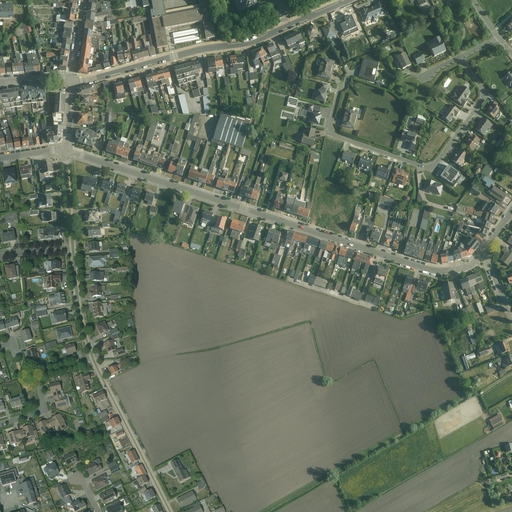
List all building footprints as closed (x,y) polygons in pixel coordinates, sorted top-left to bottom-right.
[(162,19),(166,18),(162,0),(150,0),(153,13),(149,13),(157,50),(168,48),(165,36),(162,19)] [(206,42),(216,40),(207,0),(197,0),(200,11),(166,18),(162,19),(165,36),(203,28),(206,42)] [(237,0),(243,12),(257,6),(254,0),(237,0)] [(365,24),(387,14),(382,2),(360,13),(365,24)] [(87,14),(96,16),(97,7),(88,6),(87,14)] [(4,21),(12,21),(12,8),(4,8),(4,21)] [(87,14),(85,24),(94,25),(96,16),(87,14)] [(326,41),(337,37),(330,22),(326,24),(327,27),(321,30),(326,41)] [(84,32),(93,33),(94,25),(85,24),(84,32)] [(310,40),(319,36),(314,26),(305,30),(310,40)] [(26,36),(34,35),(33,27),(24,29),(26,36)] [(62,41),(71,43),(72,32),(64,31),(62,41)] [(83,39),(92,41),(93,33),(84,32),(83,39)] [(298,46),(304,43),(299,33),(294,35),(298,46)] [(298,46),(294,35),(285,39),(289,49),(298,46)] [(434,58),(446,52),(439,38),(427,44),(434,58)] [(83,39),(82,48),(91,50),(92,41),(83,39)] [(271,59),(279,55),(274,44),(266,48),(271,59)] [(261,60),(266,57),(263,49),(257,51),(261,60)] [(141,60),(148,58),(146,51),(139,54),(141,60)] [(261,60),(257,51),(251,54),(255,62),(261,60)] [(81,54),(80,61),(89,62),(90,55),(81,54)] [(141,60),(139,54),(132,56),(134,63),(141,60)] [(403,71),(411,67),(405,54),(397,59),(403,71)] [(418,66),(426,62),(422,54),(414,57),(418,66)] [(289,64),(287,65),(290,75),(297,72),(291,56),(286,57),(289,64)] [(215,70),(223,69),(222,59),(214,60),(215,70)] [(316,77),(331,80),(335,63),(321,59),(316,77)] [(215,70),(214,60),(207,61),(208,71),(215,70)] [(379,64),(363,60),(358,78),(374,84),(379,64)] [(34,73),(33,63),(24,63),(25,74),(34,73)] [(193,74),(201,72),(199,63),(191,65),(193,74)] [(94,68),(94,75),(102,72),(100,66),(94,68)] [(79,67),(78,75),(88,76),(94,75),(94,68),(88,68),(79,67)] [(182,77),(188,76),(186,67),(180,68),(182,77)] [(182,77),(180,68),(174,70),(177,79),(182,77)] [(511,71),(503,78),(511,89),(511,71)] [(164,82),(170,81),(168,72),(162,74),(164,82)] [(249,82),(261,81),(260,74),(253,74),(253,73),(249,73),(249,82)] [(153,85),(159,84),(156,75),(151,77),(153,85)] [(136,91),(141,89),(139,80),(133,81),(136,91)] [(136,91),(133,81),(128,83),(131,93),(136,91)] [(118,100),(125,98),(121,85),(114,87),(118,100)] [(323,92),(330,93),(332,86),(325,85),(323,92)] [(81,97),(95,95),(94,87),(79,90),(81,97)] [(450,99),(464,107),(467,102),(465,100),(471,93),(463,87),(458,95),(454,93),(450,99)] [(44,102),(43,89),(20,91),(21,105),(44,102)] [(202,90),(195,92),(198,100),(204,98),(202,90)] [(205,91),(209,116),(215,115),(211,90),(205,91)] [(315,101),(325,104),(327,94),(317,92),(315,101)] [(54,115),(63,116),(65,97),(55,96),(54,115)] [(182,97),(186,116),(192,115),(188,96),(182,97)] [(292,98),(290,106),(300,108),(302,100),(292,98)] [(79,106),(89,107),(90,100),(80,99),(79,106)] [(460,112),(451,105),(441,118),(449,123),(454,116),(456,118),(460,112)] [(486,114),(494,119),(500,110),(493,105),(486,114)] [(154,109),(155,116),(162,114),(161,107),(154,109)] [(340,128),(355,131),(359,114),(344,111),(340,128)] [(197,151),(202,152),(205,139),(200,138),(202,128),(201,128),(203,118),(191,115),(188,131),(192,132),(190,140),(199,142),(197,151)] [(253,116),(221,115),(213,140),(242,149),(253,116)] [(309,125),(319,127),(321,117),(311,115),(309,125)] [(413,115),(408,124),(415,128),(420,119),(413,115)] [(109,118),(105,117),(105,124),(114,125),(115,116),(109,116),(109,118)] [(475,131),(485,137),(492,126),(483,120),(475,131)] [(53,134),(62,134),(63,125),(53,125),(53,134)] [(301,145),(314,148),(316,141),(313,140),(315,131),(306,129),(304,136),(303,136),(301,145)] [(9,131),(2,132),(4,139),(11,138),(9,131)] [(137,142),(141,142),(141,140),(145,141),(146,132),(143,131),(142,136),(138,135),(137,142)] [(93,150),(97,136),(96,132),(84,132),(83,142),(76,141),(76,144),(78,145),(93,150)] [(407,150),(413,152),(418,136),(403,132),(400,142),(409,144),(407,150)] [(464,146),(472,152),(480,141),(472,135),(464,146)] [(177,141),(176,146),(173,145),(172,151),(179,153),(182,142),(177,141)] [(105,153),(115,156),(118,148),(108,145),(105,153)] [(121,158),(124,150),(118,148),(115,156),(121,158)] [(121,158),(127,160),(129,152),(124,150),(121,158)] [(341,161),(353,165),(357,156),(345,151),(341,161)] [(452,162),(461,168),(468,157),(459,151),(452,162)] [(313,152),(314,164),(322,164),(322,161),(321,161),(321,157),(319,157),(319,152),(313,152)] [(139,164),(141,155),(136,153),(133,162),(139,164)] [(139,164),(149,167),(152,158),(141,155),(139,164)] [(156,169),(159,160),(152,158),(149,167),(156,169)] [(358,168),(370,172),(374,162),(362,158),(358,168)] [(156,169),(162,171),(165,162),(159,160),(156,169)] [(175,175),(179,165),(172,162),(167,173),(175,175)] [(43,176),(54,174),(52,163),(41,164),(43,176)] [(175,175),(182,178),(186,167),(179,165),(175,175)] [(375,177),(387,181),(392,168),(386,166),(385,168),(380,166),(375,177)] [(448,166),(440,177),(454,187),(462,176),(448,166)] [(20,177),(30,176),(28,168),(19,169),(20,177)] [(4,186),(16,184),(14,170),(2,172),(4,186)] [(392,183),(405,188),(409,175),(396,170),(392,183)] [(197,183),(200,174),(190,171),(187,180),(197,183)] [(197,183),(205,185),(205,184),(208,176),(200,174),(197,183)] [(208,176),(205,184),(212,186),(215,176),(208,174),(208,176)] [(284,174),(284,184),(292,184),(293,175),(284,174)] [(82,187),(95,190),(97,180),(84,177),(82,187)] [(100,190),(109,193),(113,182),(104,179),(100,190)] [(265,193),(267,188),(269,188),(271,181),(267,180),(266,181),(261,179),(257,191),(265,193)] [(216,189),(222,191),(225,182),(219,180),(216,189)] [(423,192),(440,197),(444,186),(426,180),(423,192)] [(337,203),(341,185),(336,183),(336,182),(333,181),(327,203),(324,215),(328,216),(328,215),(330,215),(329,218),(332,219),(333,215),(332,215),(335,203),(337,203)] [(228,193),(231,184),(225,182),(222,191),(228,193)] [(115,193),(123,196),(126,187),(119,184),(115,193)] [(228,193),(233,195),(236,186),(231,184),(228,193)] [(129,197),(139,201),(142,192),(133,188),(129,197)] [(239,197),(245,199),(247,190),(241,188),(239,197)] [(502,203),(507,196),(495,188),(490,195),(502,203)] [(475,193),(483,198),(486,194),(478,189),(475,193)] [(251,201),(253,192),(247,190),(245,199),(251,201)] [(144,201),(153,205),(156,196),(147,192),(144,201)] [(44,208),(52,208),(51,197),(39,198),(40,204),(44,204),(44,208)] [(273,209),(282,212),(286,199),(277,197),(273,209)] [(172,213),(180,216),(184,205),(175,202),(172,213)] [(495,216),(499,210),(488,203),(482,213),(487,214),(495,216)] [(291,214),(297,216),(300,208),(294,206),(291,214)] [(155,207),(152,215),(158,217),(161,209),(155,207)] [(184,224),(193,227),(199,210),(190,207),(184,224)] [(302,218),(305,210),(300,208),(297,216),(302,218)] [(302,218),(307,220),(310,213),(305,210),(302,218)] [(84,224),(99,222),(97,211),(83,213),(84,224)] [(201,221),(210,224),(213,215),(204,211),(201,221)] [(431,232),(435,213),(427,212),(423,230),(431,232)] [(493,224),(495,216),(487,214),(485,223),(493,224)] [(20,215),(8,217),(9,222),(3,222),(3,224),(21,222),(20,215)] [(41,225),(56,224),(55,215),(41,215),(41,225)] [(337,221),(329,219),(330,216),(325,216),(324,225),(336,227),(337,221)] [(222,219),(218,218),(216,226),(212,225),(210,232),(219,235),(220,231),(223,232),(227,219),(222,218),(222,219)] [(372,228),(374,221),(368,219),(365,226),(372,228)] [(347,231),(348,222),(340,220),(339,230),(347,231)] [(236,233),(239,223),(233,221),(230,230),(236,233)] [(236,233),(242,235),(245,225),(239,223),(236,233)] [(350,233),(355,235),(358,224),(353,223),(350,233)] [(480,229),(489,231),(491,226),(482,223),(480,229)] [(253,241),(258,227),(251,224),(246,238),(253,241)] [(88,238),(101,237),(101,227),(88,228),(88,238)] [(253,241),(259,243),(264,229),(258,227),(253,241)] [(369,243),(370,242),(374,229),(368,227),(366,233),(367,234),(364,242),(369,243)] [(57,237),(57,228),(41,229),(42,235),(40,235),(40,240),(51,239),(51,237),(57,237)] [(370,242),(378,245),(383,232),(374,229),(370,242)] [(286,239),(292,241),(295,232),(289,230),(286,239)] [(272,242),(275,233),(269,231),(266,240),(272,242)] [(299,243),(302,235),(295,232),(292,241),(299,243)] [(11,244),(17,243),(16,233),(9,234),(11,244)] [(272,242),(278,244),(281,235),(275,233),(272,242)] [(299,243),(305,245),(308,237),(302,235),(299,243)] [(382,246),(389,248),(393,237),(386,235),(382,246)] [(480,246),(484,241),(477,236),(473,241),(480,246)] [(312,248),(315,240),(308,237),(305,245),(312,248)] [(392,249),(398,251),(402,239),(398,238),(397,242),(394,241),(392,249)] [(480,246),(473,241),(468,248),(475,253),(480,246)] [(318,249),(325,252),(328,244),(321,242),(318,249)] [(88,253),(100,252),(99,243),(87,244),(88,253)] [(202,253),(204,248),(196,244),(194,249),(202,253)] [(332,254),(335,247),(328,244),(325,252),(332,254)] [(404,255),(411,257),(414,248),(407,246),(404,255)] [(332,254),(338,256),(340,249),(335,247),(332,254)] [(418,259),(421,250),(414,248),(411,257),(418,259)] [(471,258),(475,253),(468,248),(464,253),(471,258)] [(508,267),(511,261),(511,252),(504,248),(501,252),(505,254),(500,261),(508,267)] [(346,259),(348,251),(342,249),(339,257),(346,259)] [(113,250),(113,259),(123,260),(123,250),(113,250)] [(346,259),(352,261),(354,253),(348,251),(346,259)] [(462,260),(471,258),(464,253),(462,251),(459,252),(462,260)] [(455,263),(462,260),(459,252),(453,254),(455,263)] [(353,261),(359,263),(361,255),(355,254),(353,261)] [(455,263),(453,254),(446,256),(448,264),(455,263)] [(106,262),(105,256),(88,257),(88,268),(103,267),(103,262),(106,262)] [(278,256),(276,266),(283,267),(285,257),(278,256)] [(364,265),(371,267),(373,259),(367,257),(364,265)] [(51,270),(60,270),(60,261),(50,261),(51,270)] [(6,280),(16,278),(14,265),(4,266),(6,280)] [(375,280),(385,283),(390,271),(379,267),(375,280)] [(90,280),(103,280),(103,272),(90,272),(90,280)] [(476,285),(483,282),(479,273),(472,276),(476,285)] [(404,283),(411,285),(414,276),(407,274),(404,283)] [(60,289),(60,276),(45,276),(46,290),(60,289)] [(476,285),(472,276),(466,279),(470,287),(476,285)] [(329,290),(332,283),(318,278),(315,285),(329,290)] [(416,289),(425,293),(429,282),(420,279),(416,289)] [(464,290),(470,287),(466,279),(460,281),(464,290)] [(445,301),(456,300),(453,282),(442,284),(445,301)] [(91,297),(101,296),(100,287),(91,288),(91,297)] [(351,297),(360,300),(363,290),(353,287),(351,297)] [(49,306),(65,303),(63,292),(47,295),(49,306)] [(381,297),(380,299),(371,296),(369,302),(383,307),(386,299),(381,297)] [(93,318),(103,317),(102,303),(92,304),(93,318)] [(393,303),(390,309),(391,309),(389,312),(395,316),(400,306),(393,303)] [(480,305),(484,315),(489,314),(485,303),(480,305)] [(67,317),(66,311),(53,314),(54,320),(55,319),(56,324),(67,322),(66,317),(67,317)] [(8,328),(18,325),(16,318),(6,321),(8,328)] [(0,330),(8,328),(6,321),(0,322),(0,330)] [(34,323),(36,330),(43,328),(41,321),(34,323)] [(100,334),(109,330),(104,321),(96,325),(100,334)] [(58,340),(71,337),(68,326),(55,330),(58,340)] [(23,343),(31,340),(28,330),(20,332),(23,343)] [(103,343),(107,352),(116,349),(113,340),(103,343)] [(54,351),(54,348),(59,346),(58,342),(49,344),(51,352),(54,351)] [(66,355),(76,352),(72,342),(63,345),(66,355)] [(499,355),(509,351),(506,342),(496,347),(499,355)] [(479,354),(482,360),(492,355),(489,349),(479,354)] [(29,360),(36,358),(34,350),(27,352),(29,360)] [(110,375),(124,368),(121,362),(107,370),(110,375)] [(77,376),(81,393),(92,390),(87,373),(77,376)] [(52,393),(53,397),(62,395),(59,385),(49,388),(50,394),(52,393)] [(96,404),(106,399),(102,391),(92,396),(96,404)] [(56,410),(68,407),(65,398),(63,398),(62,395),(53,397),(55,403),(54,403),(56,410)] [(11,408),(21,405),(18,397),(8,400),(11,408)] [(58,431),(66,427),(59,413),(51,418),(52,419),(49,421),(51,426),(55,424),(58,431)] [(500,414),(489,420),(494,430),(505,424),(500,414)] [(109,430),(120,424),(116,417),(105,423),(109,430)] [(51,426),(49,421),(46,423),(45,420),(36,424),(41,434),(48,430),(47,428),(51,426)] [(24,433),(20,434),(21,438),(25,437),(25,438),(33,436),(30,425),(22,428),(24,433)] [(7,434),(10,445),(19,442),(18,439),(21,438),(20,434),(16,435),(15,432),(7,434)] [(131,464),(139,460),(133,450),(126,454),(131,464)] [(74,464),(78,462),(74,452),(62,458),(67,466),(74,463),(74,464)] [(170,464),(179,482),(189,476),(180,459),(170,464)] [(58,477),(59,473),(54,462),(43,468),(48,478),(49,479),(50,480),(51,480),(53,479),(54,479),(55,478),(55,476),(58,477)] [(89,476),(101,470),(100,466),(96,468),(94,462),(85,467),(89,476)] [(119,463),(111,466),(115,475),(123,472),(119,463)] [(140,478),(145,476),(146,475),(142,465),(135,468),(140,478)] [(8,484),(15,482),(12,473),(6,475),(8,484)] [(107,478),(105,474),(91,481),(95,491),(108,485),(105,479),(107,478)] [(8,484),(6,475),(0,476),(0,479),(2,486),(8,484)] [(137,489),(148,483),(145,476),(140,478),(133,481),(137,489)] [(22,492),(31,489),(29,481),(20,484),(22,492)] [(203,491),(210,488),(207,481),(200,484),(203,491)] [(62,499),(71,494),(66,484),(57,488),(62,499)] [(22,492),(24,499),(33,496),(31,489),(22,492)] [(146,501),(155,497),(151,489),(142,494),(146,501)] [(103,504),(116,498),(113,490),(99,496),(103,504)] [(180,508),(196,500),(192,492),(176,499),(180,508)] [(27,505),(36,503),(33,496),(24,499),(27,505)] [(73,511),(74,511),(86,507),(82,499),(70,505),(73,511)] [(106,511),(123,511),(118,503),(105,509),(106,511)] [(153,511),(161,511),(163,511),(159,503),(151,507),(153,511)]
